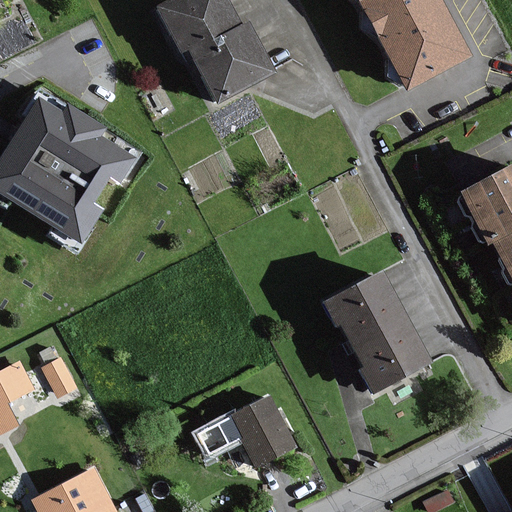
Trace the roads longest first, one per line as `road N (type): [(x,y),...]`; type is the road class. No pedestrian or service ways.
road 1 (residential): [(285,0),(511,417)]
road 2 (residential): [(331,511),(511,417)]
